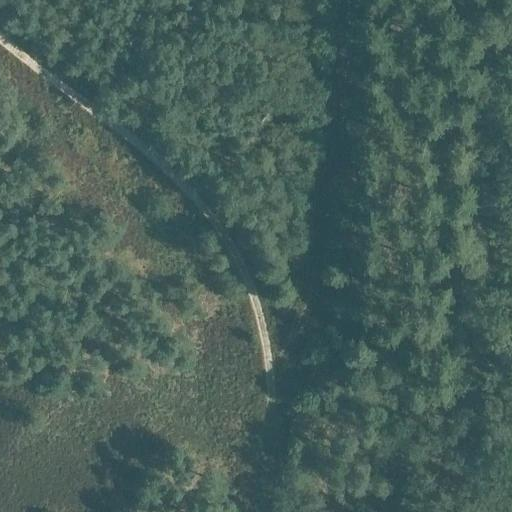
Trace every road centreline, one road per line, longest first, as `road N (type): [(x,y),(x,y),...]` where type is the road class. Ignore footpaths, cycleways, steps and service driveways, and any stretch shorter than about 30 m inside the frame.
road 1 (track): [(261,511),(268,358),(237,260),(166,170),(0,36)]
road 2 (track): [(268,358),(312,299),(347,0)]
road 3 (track): [(297,328),(336,325),(435,394),(511,401)]
